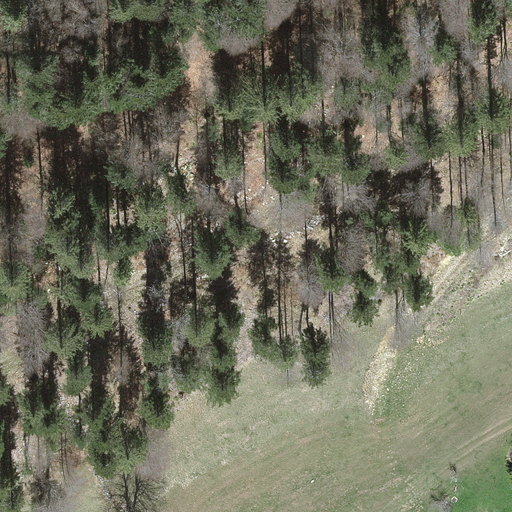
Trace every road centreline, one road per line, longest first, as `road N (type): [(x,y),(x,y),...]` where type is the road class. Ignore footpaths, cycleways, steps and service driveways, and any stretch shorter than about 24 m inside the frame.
road 1 (track): [(0,365),(393,162),(511,114)]
road 2 (track): [(395,511),(376,423),(382,386),(464,264),(511,213)]
road 3 (track): [(386,511),(511,423)]
